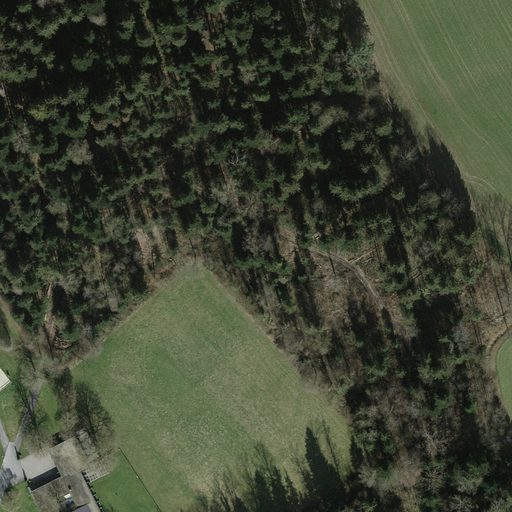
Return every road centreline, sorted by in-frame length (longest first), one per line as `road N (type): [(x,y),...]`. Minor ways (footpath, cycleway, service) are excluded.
road 1 (track): [(457,511),(428,439),(424,385),(410,350),(361,273),(217,196),(152,176),(10,102)]
road 2 (track): [(268,104),(152,176),(64,271),(42,368)]
road 3 (track): [(0,500),(42,368)]
road 4 (track): [(230,132),(215,56),(231,6)]
